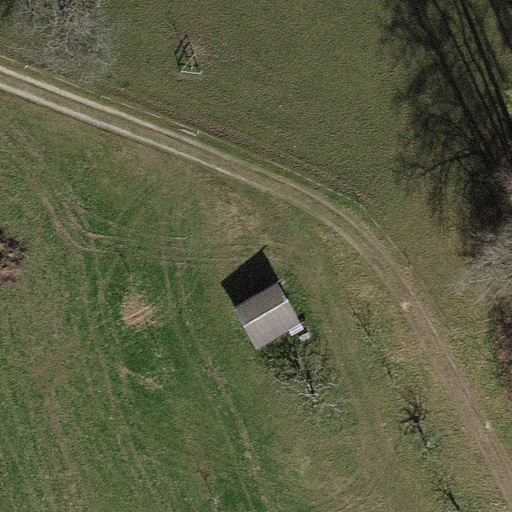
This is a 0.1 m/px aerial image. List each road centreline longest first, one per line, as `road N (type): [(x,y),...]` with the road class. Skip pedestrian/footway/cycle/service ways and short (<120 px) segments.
road 1 (track): [(0,75),(250,167),(339,211),(424,315),(511,471)]
road 2 (track): [(415,511),(250,167)]
